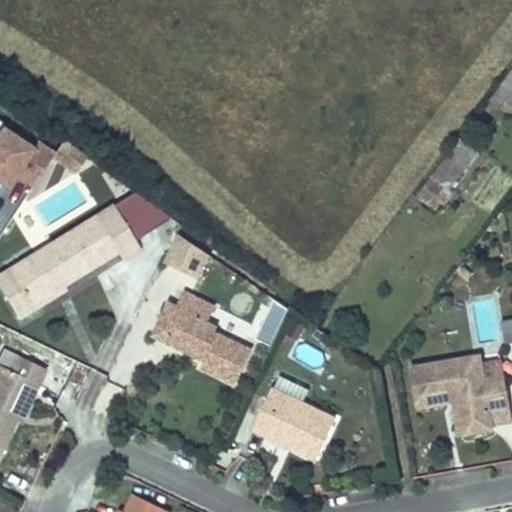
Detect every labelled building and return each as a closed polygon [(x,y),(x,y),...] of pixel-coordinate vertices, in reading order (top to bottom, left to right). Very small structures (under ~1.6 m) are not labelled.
[(0,10),(0,44),(14,51),(27,24),(0,10)] [(511,69),(503,82),(511,89),(511,69)] [(152,78),(136,104),(162,120),(179,94),(152,78)] [(511,89),(503,82),(493,95),(504,104),(510,96),(511,97),(511,89)] [(18,175),(36,146),(3,125),(0,129),(0,179),(10,187),(18,175)] [(457,135),(424,180),(437,190),(443,182),(449,187),(477,150),(457,135)] [(36,146),(51,156),(57,146),(42,136),(36,146)] [(62,143),(54,157),(76,170),(85,156),(62,143)] [(51,156),(36,146),(18,175),(33,184),(51,156)] [(139,186),(117,202),(140,235),(163,219),(139,186)] [(64,286),(119,253),(124,261),(141,251),(113,205),(9,269),(31,306),(64,286)] [(211,254),(180,235),(166,261),(200,277),(211,254)] [(473,271),(465,264),(460,273),(468,278),(473,271)] [(31,306),(9,269),(0,273),(0,287),(19,320),(67,292),(64,286),(31,306)] [(206,364),(240,382),(256,350),(218,331),(220,326),(209,322),(217,306),(188,291),(184,303),(171,329),(175,343),(200,355),(204,347),(212,351),(209,359),(206,364)] [(173,298),(158,335),(175,343),(171,329),(184,303),(173,298)] [(511,317),(502,320),(507,341),(511,340),(511,317)] [(212,351),(204,347),(200,355),(209,359),(212,351)] [(509,419),(502,377),(481,381),(478,361),(477,353),(408,365),(414,400),(450,394),(455,398),(461,432),(490,428),(489,423),(509,419)] [(0,449),(2,450),(18,418),(29,394),(35,396),(48,368),(20,356),(13,370),(0,363),(0,449)] [(499,358),(478,361),(481,381),(502,377),(499,358)] [(295,446),(319,458),(340,417),(310,403),(318,387),(285,370),(276,386),(256,428),(270,435),(273,428),(298,440),(295,446)] [(29,394),(18,418),(23,420),(35,396),(29,394)] [(456,433),(461,432),(455,398),(450,394),(414,400),(416,406),(450,400),(456,433)] [(273,428),(270,435),(295,446),(298,440),(273,428)]
